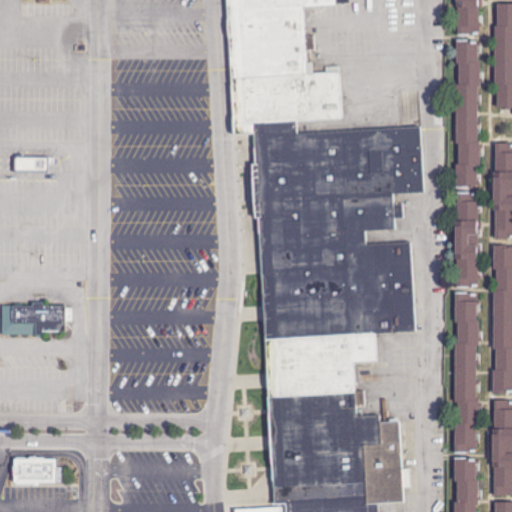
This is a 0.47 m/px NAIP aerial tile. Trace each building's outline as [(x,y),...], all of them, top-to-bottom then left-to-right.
[(284,511),(260,143),(242,144),(232,0),(347,0),(348,15),(313,18),(317,78),(347,76),(351,140),(426,135),(430,200),(404,202),(406,236),(374,238),(375,251),(417,249),(423,339),(386,342),(388,370),(361,371),(365,423),(390,422),(390,429),(404,428),(409,510),(383,511),(284,511)] [(463,36),(463,0),(487,0),(487,37),(463,36)] [(505,15),(511,15),(511,116),(505,116),(505,95),(502,95),(502,35),(505,35),(505,15)] [(485,193),(465,193),(465,171),(470,172),(470,148),(466,148),(466,91),(469,91),(469,69),(464,69),(464,49),(486,49),(486,68),(489,68),(489,93),(485,93),(485,147),(489,147),(489,171),(485,171),(485,193)] [(511,245),(501,245),(500,151),(511,151),(511,245)] [(15,158),(15,173),(49,172),(49,158),(15,158)] [(20,179),(20,164),(55,164),(55,179),(20,179)] [(485,285),(486,200),(464,200),(463,284),(485,285)] [(511,401),(499,401),(499,377),(503,377),(503,356),(499,356),(500,297),(503,297),(503,276),(499,276),(499,251),(511,251),(511,401)] [(482,454),(462,454),(462,432),(466,432),(466,408),(462,408),(462,352),(465,352),(465,330),(460,330),(460,298),(482,298),(482,329),(485,329),(485,353),(481,353),(481,407),(485,407),(485,432),(482,432),(482,454)] [(0,334),(0,305),(30,306),(30,303),(41,303),(41,306),(64,306),(63,332),(41,331),(41,335),(34,336),(33,334),(0,334)] [(511,501),(502,501),(502,408),(511,408),(511,501)] [(25,465),(63,465),(63,489),(25,489),(25,465)] [(459,511),(460,510),(464,510),(465,487),(460,487),(461,466),(483,466),(483,486),(486,486),(486,511),(482,511),(481,511),(459,511)] [(511,511),(511,501),(494,502),(494,511),(511,511)]
